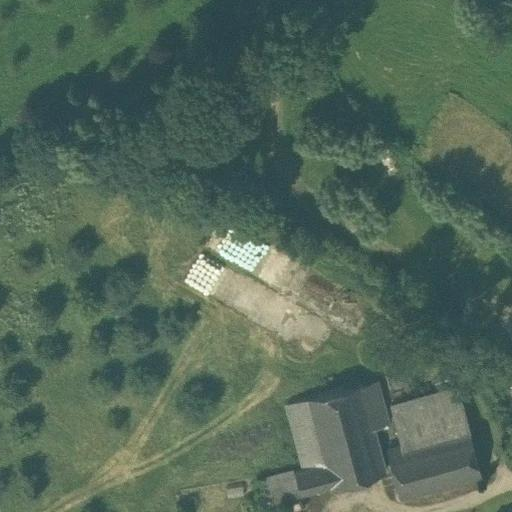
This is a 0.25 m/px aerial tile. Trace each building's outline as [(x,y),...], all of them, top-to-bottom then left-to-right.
[(389,420),(377,378),(363,381),(373,424),(374,424),(389,420)] [(511,382),(507,378),(492,387),(511,405),(511,382)] [(363,381),(362,379),(307,394),(330,483),(386,467),(374,424),(373,424),(363,381)] [(425,400),(434,432),(468,423),(460,391),(425,400)] [(330,483),(307,394),(290,399),(307,465),(295,468),(301,490),(330,483)] [(425,400),(392,410),(399,441),(434,432),(425,400)] [(399,441),(387,445),(400,495),(481,473),(468,423),(434,432),(399,441)] [(294,474),(272,476),(274,491),(296,488),(294,474)]
